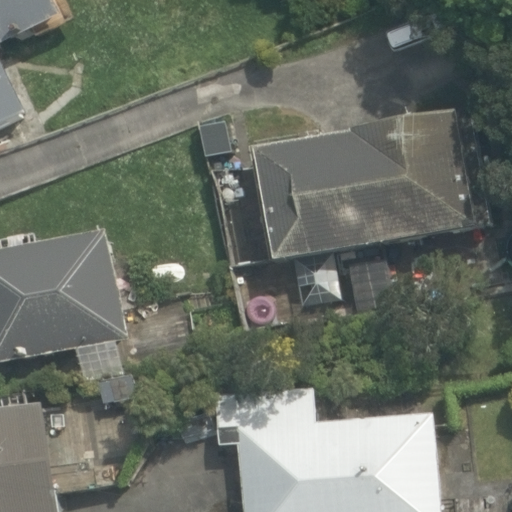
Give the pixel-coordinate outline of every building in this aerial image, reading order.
[(0,0),(0,132),(36,115),(5,53),(72,19),(62,0),(0,0)] [(499,228),(479,104),(410,116),(411,125),(321,139),(320,135),(259,145),(260,148),(257,149),(261,177),(270,175),(285,266),(490,232),(490,229),(499,228)] [(236,155),(229,123),(204,129),(212,161),(236,155)] [(106,384),(129,380),(122,345),(137,342),(116,234),(47,247),(45,236),(7,243),(9,253),(0,254),(0,367),(83,353),(89,388),(106,384)] [(129,380),(106,384),(110,409),(147,402),(143,378),(129,380)] [(246,449),(251,511),(448,511),(440,415),(325,425),(322,390),(223,398),(228,450),(246,449)] [(0,511),(66,511),(52,408),(30,410),(29,406),(27,406),(25,399),(0,402),(0,511)]
